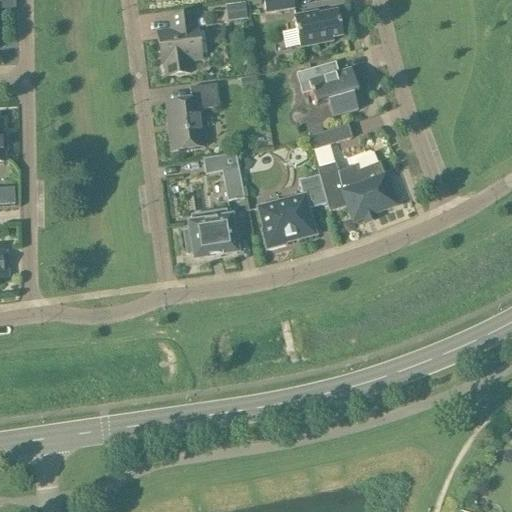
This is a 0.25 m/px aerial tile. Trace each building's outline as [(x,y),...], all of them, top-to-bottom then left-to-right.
[(263,0),(266,14),(294,9),(292,0),(263,0)] [(246,20),(244,4),(225,6),(227,22),(246,20)] [(342,36),(337,12),(319,16),(318,13),(294,18),(300,48),(333,41),(333,38),(342,36)] [(195,29),(194,15),(170,18),(172,38),(158,40),(161,66),(164,65),(166,77),(190,74),(188,62),(201,60),(197,29),(195,29)] [(322,80),(319,68),(296,74),(302,96),(310,93),(311,98),(312,97),(315,107),(328,104),(332,119),(357,111),(353,96),(357,95),(351,71),(322,80)] [(243,94),(257,92),(255,80),(242,82),(243,94)] [(172,152),(204,148),(200,111),(219,109),(216,86),(189,89),(191,102),(166,105),(172,152)] [(312,152),(352,139),(348,126),(308,139),(312,152)] [(319,177),(327,205),(329,213),(347,208),(353,223),(396,207),(379,164),(358,172),(356,166),(339,173),(335,164),(317,169),(319,177)] [(228,203),(244,200),(238,169),(222,172),(228,203)] [(307,210),(327,205),(319,177),(299,182),(303,198),(258,209),(263,231),(260,232),(265,252),(286,246),(285,243),(314,236),(307,210)] [(0,188),(0,202),(17,202),(16,188),(0,188)] [(221,257),(236,254),(231,219),(188,225),(189,231),(183,232),(186,256),(193,255),(194,261),(209,259),(222,257),(221,257)]
